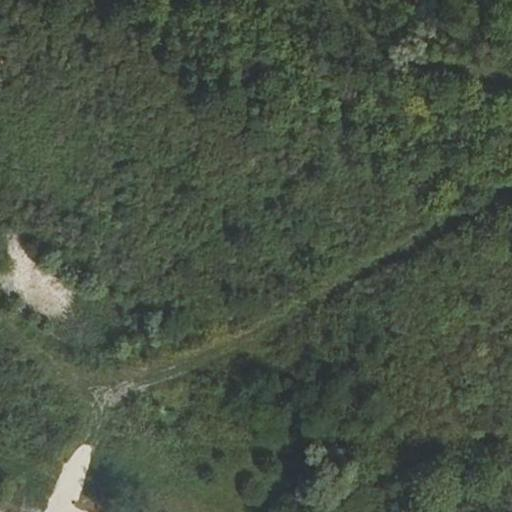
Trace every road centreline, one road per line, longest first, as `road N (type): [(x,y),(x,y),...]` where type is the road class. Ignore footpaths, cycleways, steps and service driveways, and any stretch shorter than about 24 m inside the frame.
road 1 (track): [(0,318),(26,362),(96,392),(215,356),(511,211)]
road 2 (track): [(511,440),(417,453),(342,507),(281,497),(252,511)]
road 3 (track): [(511,85),(409,63),(364,0)]
road 4 (track): [(58,511),(60,483),(96,392)]
